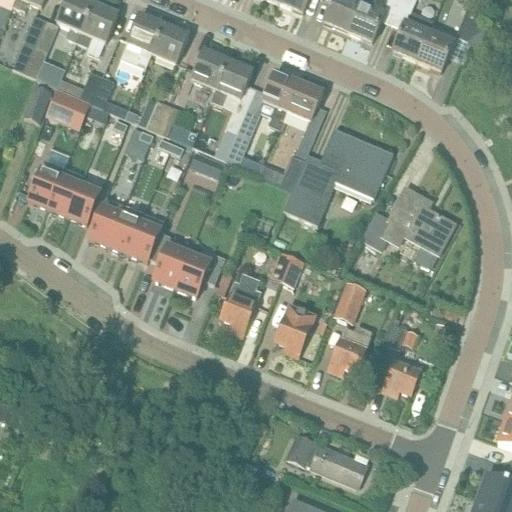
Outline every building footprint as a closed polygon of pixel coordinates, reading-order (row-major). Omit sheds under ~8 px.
[(4,0),(2,6),(13,11),(17,0),(4,0)] [(17,0),(13,11),(24,16),(27,7),(41,13),(46,0),(17,0)] [(65,43),(77,48),(94,8),(73,0),(67,0),(57,27),(69,32),(65,43)] [(280,0),(278,7),(303,18),(310,0),(280,0)] [(323,26),(347,36),(362,1),(360,0),(321,0),(314,17),(325,22),(323,26)] [(381,26),(391,30),(403,0),(389,0),(382,17),(360,8),(347,36),(372,47),(381,26)] [(392,55),(417,66),(429,37),(428,37),(433,26),(409,16),(415,0),(403,0),(391,30),(401,35),(392,55)] [(94,8),(77,48),(87,52),(92,42),(106,48),(118,19),(94,8)] [(455,40),(456,41),(467,45),(478,19),(466,13),(455,40)] [(127,48),(121,64),(144,73),(145,70),(151,58),(163,29),(139,19),(132,37),(127,48)] [(13,72),(25,77),(46,26),(35,21),(13,72)] [(25,77),(36,82),(58,32),(46,26),(25,77)] [(163,29),(151,58),(176,68),(181,58),(188,40),(163,29)] [(417,66),(441,76),(453,48),(429,37),(417,66)] [(77,49),(72,60),(83,65),(88,54),(77,49)] [(210,106),(211,106),(228,65),(204,55),(196,73),(191,84),(215,94),(210,106)] [(228,65),(211,106),(222,110),(226,99),(241,104),(245,94),(253,76),(228,65)] [(260,111),(260,117),(271,121),(270,123),(267,130),(278,135),(287,116),(299,87),(274,76),(266,94),(262,105),(263,106),(260,111)] [(79,104),(91,108),(102,82),(90,77),(79,104)] [(91,108),(103,113),(114,86),(102,82),(91,108)] [(299,87),(287,116),(293,118),(311,126),(323,97),(299,87)] [(50,98),(35,92),(23,122),(38,128),(50,98)] [(57,94),(45,121),(46,122),(79,136),(88,116),(91,109),(79,104),(57,94)] [(149,103),(138,129),(147,132),(158,137),(169,110),(159,106),(158,108),(149,103)] [(169,110),(158,137),(169,142),(181,115),(169,110)] [(113,119),(124,123),(127,115),(116,111),(113,119)] [(116,124),(113,132),(124,136),(127,129),(116,124)] [(214,161),(226,166),(237,139),(236,138),(226,134),(214,161)] [(293,194),(283,216),(317,230),(336,188),(354,196),(373,204),(393,160),(392,160),(391,162),(362,149),(360,153),(350,149),(353,142),(334,134),(319,167),(307,161),(308,159),(307,159),(303,166),(293,194)] [(142,136),(139,143),(150,148),(153,140),(142,136)] [(237,139),(226,166),(259,180),(264,168),(242,159),(249,143),(237,139)] [(161,144),(158,151),(169,155),(172,148),(161,144)] [(172,148),(169,155),(180,160),(183,153),(172,148)] [(199,155),(192,171),(200,174),(206,158),(199,155)] [(279,188),(293,194),(303,166),(291,161),(283,179),(279,188)] [(44,165),(28,207),(48,215),(64,173),(44,165)] [(64,173),(48,215),(68,223),(81,188),(84,181),(64,173)] [(81,188),(68,223),(88,230),(101,195),(81,188)] [(410,244),(420,249),(412,264),(430,274),(455,229),(433,218),(432,220),(426,216),(431,208),(405,194),(388,225),(376,218),(361,244),(381,255),(387,244),(398,250),(406,236),(413,239),(410,244)] [(105,203),(89,245),(108,252),(125,211),(105,203)] [(125,211),(108,252),(128,260),(144,219),(125,211)] [(144,219),(128,260),(147,268),(149,262),(159,237),(163,226),(144,219)] [(159,237),(149,262),(160,266),(152,285),(175,295),(189,258),(166,248),(169,241),(159,237)] [(270,282),(281,287),(291,261),(279,257),(270,282)] [(189,258),(175,295),(198,304),(205,284),(216,288),(225,264),(215,259),(212,267),(189,258)] [(281,287),(294,292),(304,266),(291,261),(281,287)] [(234,287),(228,305),(220,323),(231,328),(229,334),(243,340),(260,298),(255,296),(259,286),(242,279),(239,289),(234,287)] [(364,295),(346,288),(334,323),(352,329),(364,295)] [(289,310),(275,346),(286,350),(284,356),(298,362),(306,344),(315,320),(289,310)] [(385,349),(399,354),(406,335),(393,330),(385,349)] [(345,333),(336,355),(328,374),(342,380),(345,374),(356,378),(370,343),(369,343),(372,338),(355,331),(353,336),(345,333)] [(417,340),(407,336),(402,348),(412,352),(417,340)] [(420,377),(395,367),(383,396),(397,402),(399,396),(410,401),(420,377)] [(0,425),(15,431),(21,414),(0,406),(0,425)] [(511,426),(507,425),(499,447),(511,452),(511,426)] [(287,463),(312,473),(356,492),(366,470),(322,451),(321,454),(314,451),(315,448),(296,440),(287,463)] [(511,511),(511,490),(486,481),(478,505),(499,511),(511,511)]
